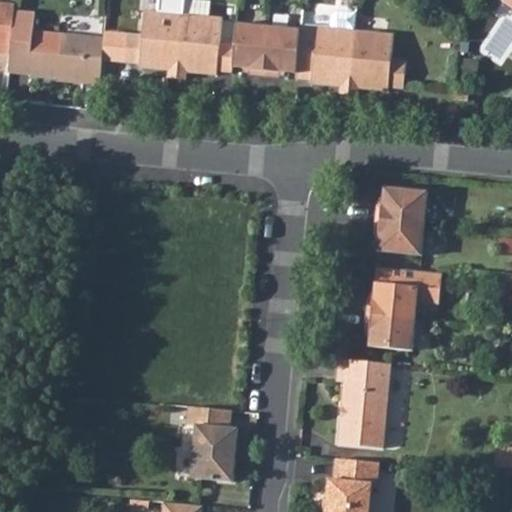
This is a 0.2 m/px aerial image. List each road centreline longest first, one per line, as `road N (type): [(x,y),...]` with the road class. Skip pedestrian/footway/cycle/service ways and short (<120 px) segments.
road 1 (residential): [(294,162),(267,511)]
road 2 (residential): [(294,162),(0,134)]
road 3 (residential): [(511,164),(357,148),(294,162)]
